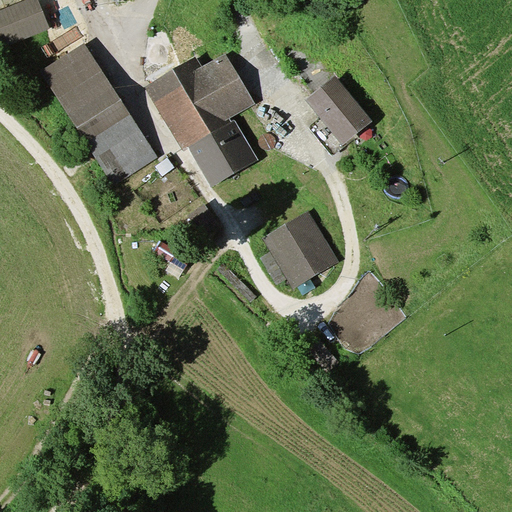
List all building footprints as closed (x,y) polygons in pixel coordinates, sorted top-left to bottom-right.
[(38,4),(0,18),(0,50),(0,51),(49,32),(38,4)] [(81,52),(46,76),(91,140),(126,116),(81,52)] [(197,68),(158,91),(216,189),(255,166),(226,117),(250,103),(224,58),(200,72),(197,68)] [(370,130),(336,85),(312,104),(346,148),(370,130)] [(334,260),(308,216),(268,240),(294,284),(334,260)] [(337,361),(317,340),(304,352),(324,373),(337,361)]
